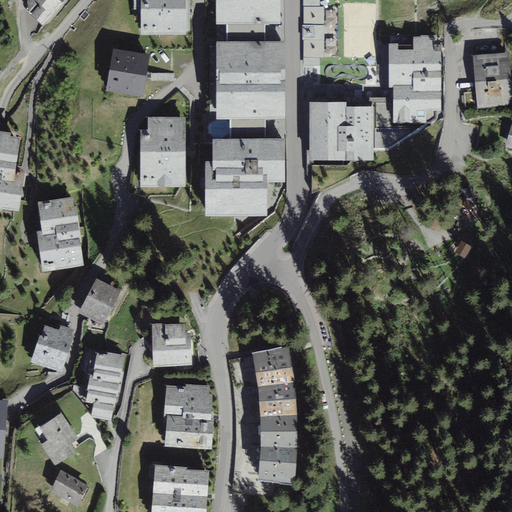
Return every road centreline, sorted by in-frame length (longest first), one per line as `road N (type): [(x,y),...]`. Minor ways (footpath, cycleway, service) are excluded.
road 1 (unclassified): [(344,511),(345,477),(293,270),(258,263)]
road 2 (residential): [(258,263),(212,322),(225,405),(218,511)]
road 3 (residential): [(292,0),(291,219)]
road 4 (residential): [(108,511),(137,350)]
